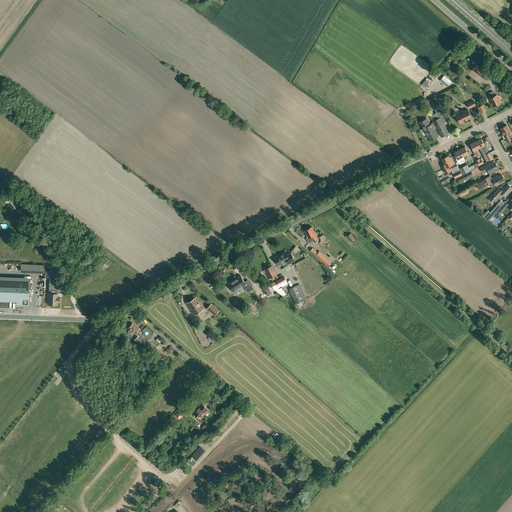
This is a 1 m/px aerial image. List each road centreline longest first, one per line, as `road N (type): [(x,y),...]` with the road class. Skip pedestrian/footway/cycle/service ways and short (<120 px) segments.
road 1 (unclassified): [(0,316),(108,315),(396,169)]
road 2 (track): [(511,357),(339,200)]
